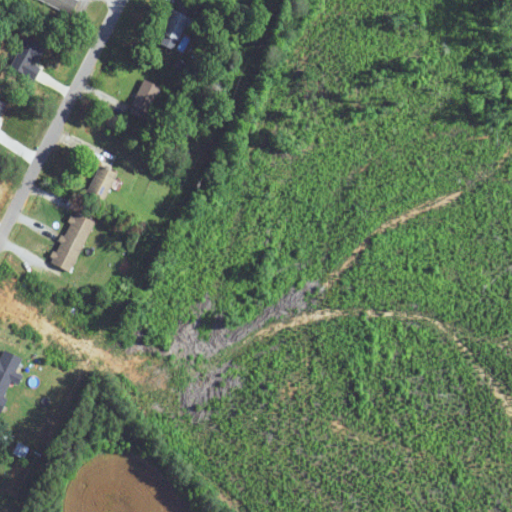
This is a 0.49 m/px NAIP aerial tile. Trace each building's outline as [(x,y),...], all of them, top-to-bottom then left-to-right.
[(40,0),(70,15),(77,0),(40,0)] [(159,32),(175,43),(186,27),(190,29),(194,22),(175,9),(159,32)] [(128,112),(144,120),(160,88),(144,80),(128,112)] [(104,201),(116,174),(99,166),(87,193),(104,201)] [(69,272),(95,223),(75,213),(50,262),(69,272)] [(22,358),(1,349),(0,350),(0,410),(12,382),(17,385),(22,375),(16,372),(22,358)]
